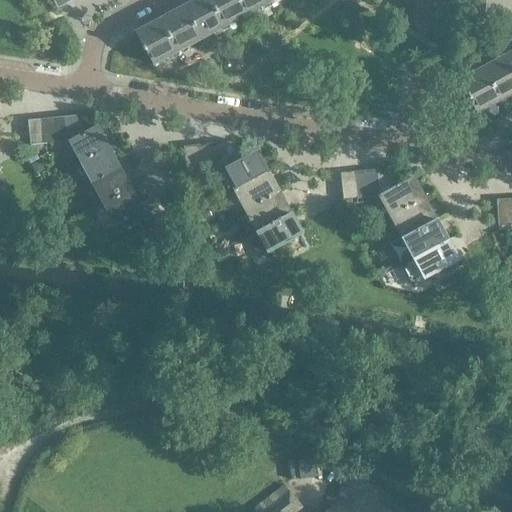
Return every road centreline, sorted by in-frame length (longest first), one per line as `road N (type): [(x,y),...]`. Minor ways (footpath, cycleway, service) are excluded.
road 1 (residential): [(407,144),(85,90)]
road 2 (residential): [(407,144),(424,79),(511,32)]
road 3 (residential): [(85,90),(99,30),(155,1)]
